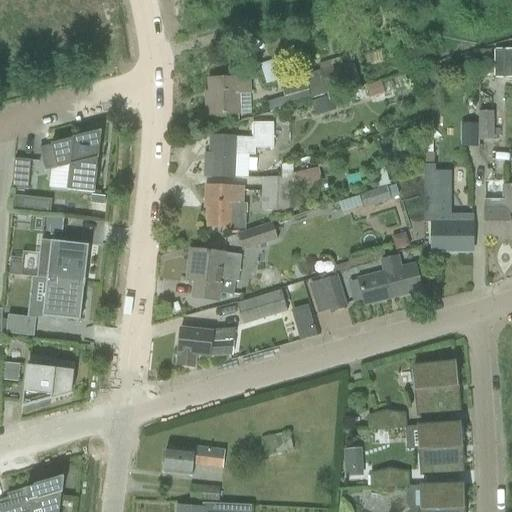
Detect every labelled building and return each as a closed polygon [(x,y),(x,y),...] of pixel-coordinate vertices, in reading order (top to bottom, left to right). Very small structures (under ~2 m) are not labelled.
[(511,50),(494,51),(494,79),(511,79),(511,50)] [(490,51),(478,51),(479,75),(491,75),(490,51)] [(347,90),(359,87),(351,58),(319,67),(321,73),(299,80),(301,85),(283,90),(285,99),(268,103),(271,113),(328,95),(327,91),(346,86),(347,90)] [(284,59),(273,63),(277,75),(288,72),(284,59)] [(428,73),(428,81),(434,86),(441,86),(446,81),(446,73),(441,68),(434,68),(428,73)] [(250,80),(233,80),(209,81),(210,99),(206,99),(207,117),(239,116),(238,95),(250,95),(250,80)] [(381,83),(366,87),(369,94),(370,100),(370,101),(384,96),(381,83)] [(330,98),(312,103),(317,117),(335,112),(330,98)] [(494,141),(493,112),(478,113),(478,125),(478,142),(494,141)] [(255,149),(272,149),(273,125),(254,124),(253,139),(211,137),(210,161),(206,161),(205,177),(234,178),(235,156),(255,157),(255,149)] [(478,142),(478,125),(460,125),(460,148),(478,148),(478,142)] [(94,194),(100,143),(101,132),(72,139),(73,140),(51,145),(51,146),(39,149),(45,172),(56,169),(57,170),(69,167),(66,191),(94,194)] [(12,190),(28,191),(30,161),(14,160),(12,190)] [(424,167),(424,225),(432,225),(432,226),(432,251),(472,251),(472,216),(450,216),(450,199),(442,199),(442,174),(434,174),(434,167),(424,167)] [(291,212),(292,180),(263,179),(262,211),(291,212)] [(511,235),(511,186),(500,187),(500,200),(484,200),(484,236),(511,235)] [(242,213),(242,205),(243,189),(205,187),(204,203),(208,203),(207,227),(241,229),(242,213)] [(386,188),(358,197),(362,208),(390,199),(386,188)] [(250,232),(255,247),(277,240),(272,224),(250,232)] [(88,246),(41,241),(37,279),(46,280),(84,284),(88,246)] [(233,296),(234,283),(239,283),(242,257),(191,251),(188,272),(196,273),(193,299),(218,302),(219,294),(233,296)] [(421,291),(415,266),(400,270),(397,258),(382,262),(385,274),(358,281),(364,306),(421,291)] [(8,276),(20,277),(22,265),(9,264),(8,276)] [(346,308),(335,273),(320,278),(330,312),(346,308)] [(47,280),(43,316),(42,318),(80,322),(84,284),(47,280)] [(285,311),(279,292),(237,306),(242,324),(285,311)] [(33,337),(35,319),(8,316),(6,334),(33,337)] [(231,355),(234,332),(213,333),(180,330),(177,354),(178,354),(176,366),(194,368),(195,356),(209,357),(210,356),(231,355)] [(26,366),(22,406),(21,409),(71,394),(74,364),(56,362),(55,370),(26,366)] [(418,416),(439,414),(459,412),(454,364),(413,368),(418,416)] [(368,418),(369,430),(367,430),(367,432),(407,429),(407,428),(405,428),(404,416),(386,414),(368,418)] [(439,426),(418,427),(418,430),(420,451),(422,451),(424,472),(433,471),(433,474),(442,474),(462,473),(459,425),(439,426)] [(291,446),(289,434),(261,440),(265,456),(292,450),(291,446)] [(193,466),(199,466),(221,469),(223,453),(194,449),(194,452),(166,449),(163,473),(191,477),(193,466)] [(370,489),(409,488),(409,487),(408,487),(407,475),(389,472),(371,476),(372,488),(370,488),(370,489)] [(34,487),(6,495),(8,502),(0,504),(0,511),(59,511),(61,494),(62,494),(64,478),(34,486),(34,487)] [(462,511),(462,486),(442,486),(421,487),(421,511),(420,511),(462,511)] [(219,489),(206,488),(191,487),(190,501),(219,503),(219,489)]
